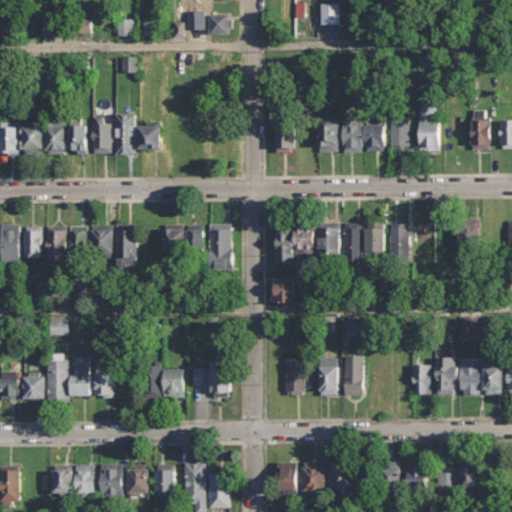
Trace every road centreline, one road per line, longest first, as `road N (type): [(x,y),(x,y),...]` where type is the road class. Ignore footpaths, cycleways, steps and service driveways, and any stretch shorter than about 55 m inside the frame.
road 1 (residential): [(257,511),(252,0)]
road 2 (residential): [(511,187),(0,191)]
road 3 (residential): [(511,430),(0,432)]
